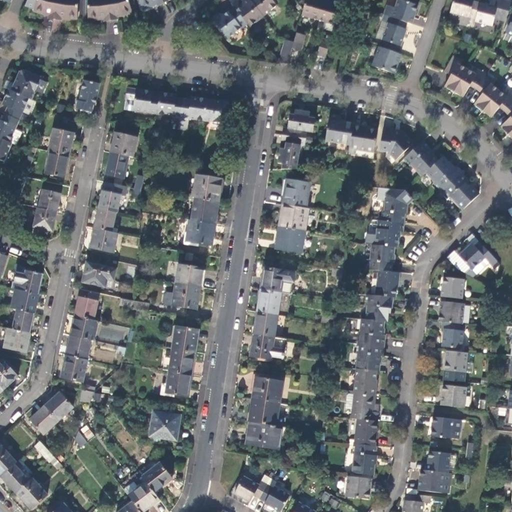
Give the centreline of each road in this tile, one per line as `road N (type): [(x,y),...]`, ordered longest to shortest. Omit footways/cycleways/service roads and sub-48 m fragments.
road 1 (residential): [(196,490),(259,81)]
road 2 (residential): [(511,180),(426,263),(394,491),(383,511)]
road 3 (residential): [(0,423),(44,381),(65,261)]
road 4 (residential): [(164,63),(0,36)]
road 5 (residential): [(405,104),(259,81)]
road 6 (residential): [(65,261),(98,120)]
road 7 (residential): [(511,180),(405,104)]
